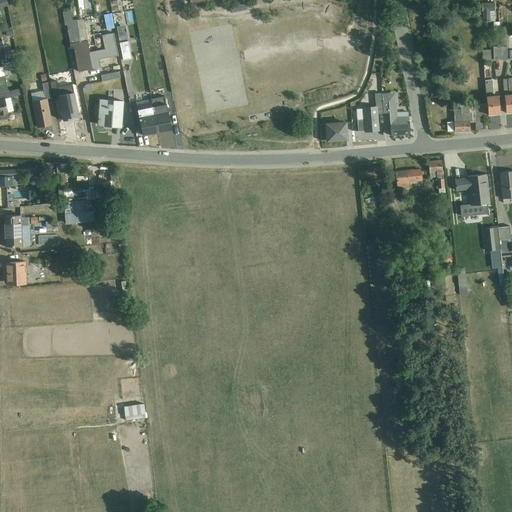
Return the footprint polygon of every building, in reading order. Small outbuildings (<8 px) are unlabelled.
[(495,3),(482,3),(482,22),(496,22),(495,3)] [(116,37),(115,30),(114,30),(108,31),(109,34),(103,35),(103,36),(94,37),(95,46),(89,48),(83,19),(77,21),(76,20),(72,21),(70,11),(62,13),(65,26),(67,25),(70,50),(74,49),(78,72),(105,66),(103,51),(98,52),(97,47),(102,46),(103,49),(115,46),(116,51),(119,50),(116,37)] [(118,39),(126,39),(126,26),(117,26),(118,39)] [(129,41),(120,42),(123,60),(132,58),(129,41)] [(108,49),(112,67),(118,66),(115,48),(108,49)] [(17,57),(16,50),(4,52),(6,60),(17,57)] [(491,61),(491,50),(483,51),(483,61),(491,61)] [(121,69),(100,74),(102,81),(123,76),(121,69)] [(511,78),(503,80),(506,113),(511,112),(511,78)] [(487,104),(488,115),(500,114),(497,80),(485,81),(487,104)] [(44,91),(31,94),(37,127),(52,125),(46,99),(52,97),(49,83),(43,84),(44,91)] [(23,94),(22,88),(8,91),(8,90),(0,91),(0,118),(0,119),(9,117),(5,99),(23,94)] [(79,118),(75,89),(57,92),(62,120),(79,118)] [(362,109),(357,109),(359,131),(364,131),(365,132),(379,131),(377,114),(383,114),(383,113),(382,94),(382,93),(374,94),(375,106),(362,108),(362,109)] [(396,113),(395,93),(383,94),(382,94),(383,113),(384,113),(389,113),(391,136),(410,135),(409,123),(410,123),(410,122),(409,122),(409,117),(408,117),(408,112),(396,113)] [(172,130),(165,97),(152,99),(153,107),(158,132),(172,130)] [(100,99),(98,125),(106,125),(107,125),(107,124),(111,124),(111,127),(113,127),(121,127),(123,101),(100,99)] [(483,115),(488,115),(487,104),(453,107),(454,122),(447,122),(448,132),(454,132),(470,132),(469,121),(475,121),(475,130),(483,130),(483,115)] [(142,135),(158,132),(153,107),(138,110),(142,135)] [(289,108),(275,111),(276,117),(290,114),(289,108)] [(345,121),(320,125),(321,141),(346,139),(345,121)] [(441,160),(428,162),(429,173),(430,173),(431,178),(437,177),(437,187),(436,187),(436,189),(438,189),(439,193),(445,193),(441,160)] [(40,168),(29,169),(30,175),(30,180),(40,179),(40,168)] [(30,175),(29,169),(24,169),(0,170),(0,185),(17,185),(20,182),(20,178),(24,177),(24,176),(30,175)] [(420,169),(395,173),(397,190),(409,189),(409,187),(420,185),(420,181),(422,181),(420,169)] [(511,171),(499,173),(502,199),(511,197),(511,171)] [(486,174),(467,176),(470,204),(459,205),(460,217),(488,214),(487,204),(489,204),(486,174)] [(88,200),(86,187),(63,190),(64,203),(73,202),(84,200),(88,200)] [(88,200),(91,200),(96,199),(107,197),(106,187),(95,189),(86,187),(88,200)] [(64,203),(66,225),(94,221),(91,200),(88,200),(84,200),(73,202),(64,203)] [(106,202),(97,203),(98,212),(107,212),(106,202)] [(21,217),(21,215),(4,216),(5,231),(5,247),(30,246),(29,224),(29,217),(21,217)] [(498,227),(499,240),(511,239),(510,226),(498,227)] [(499,240),(498,227),(484,229),(487,251),(500,249),(499,240)] [(39,245),(58,244),(57,234),(39,235),(39,245)] [(74,248),(60,250),(60,258),(75,257),(74,248)] [(450,253),(442,255),(444,263),(452,262),(450,253)] [(10,273),(7,273),(7,281),(26,280),(25,262),(9,262),(10,273)] [(464,267),(457,268),(458,287),(465,287),(464,267)] [(451,269),(441,270),(442,277),(437,278),(438,290),(444,289),(445,304),(455,303),(451,269)] [(120,305),(122,316),(131,315),(129,304),(120,305)] [(144,404),(124,406),(125,415),(124,415),(124,421),(147,417),(146,411),(145,411),(144,404)]
